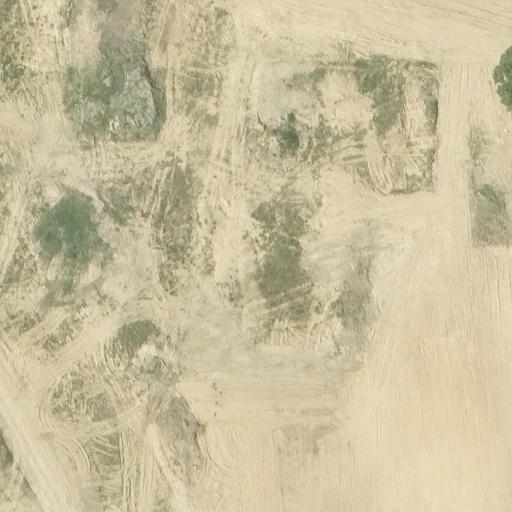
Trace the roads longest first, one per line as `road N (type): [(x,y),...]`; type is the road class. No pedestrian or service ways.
road 1 (unknown): [(415,24),(420,201)]
road 2 (unknown): [(352,0),(511,60)]
road 3 (unknown): [(0,408),(61,511)]
